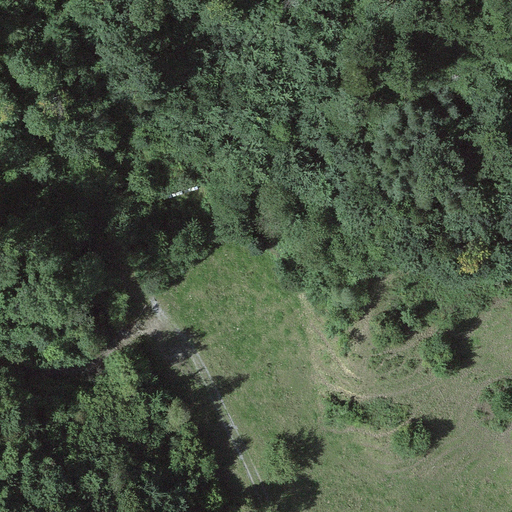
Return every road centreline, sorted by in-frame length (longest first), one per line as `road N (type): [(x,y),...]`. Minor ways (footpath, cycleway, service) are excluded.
road 1 (track): [(160,310),(201,368),(266,511)]
road 2 (track): [(160,310),(95,363),(7,369)]
